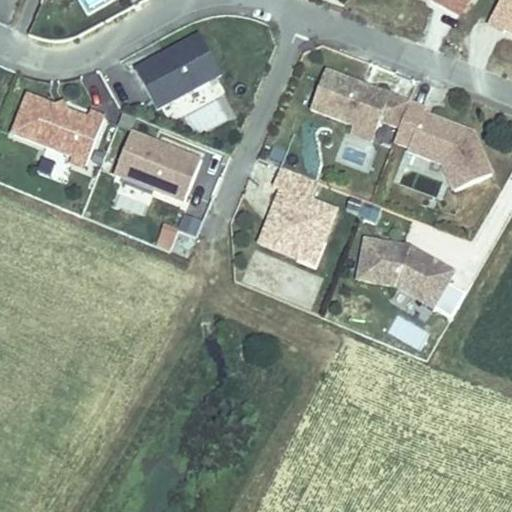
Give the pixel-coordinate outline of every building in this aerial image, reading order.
[(79,0),(88,15),(116,1),(115,0),(79,0)] [(430,0),(459,16),(467,0),(430,0)] [(201,36),(137,73),(159,112),(223,76),(201,36)] [(125,113),(144,101),(120,62),(101,74),(125,113)] [(363,87),(327,74),(313,112),(356,128),(358,123),(379,131),(382,123),(402,130),(397,144),(412,150),(410,153),(445,167),(457,193),(495,177),(476,135),(471,137),(459,133),(460,129),(426,116),(428,110),(373,90),(371,96),(361,93),(363,87)] [(373,90),(363,87),(361,93),(371,96),(373,90)] [(56,110),(28,99),(12,139),(72,161),(70,167),(86,173),(104,122),(90,116),(88,122),(67,115),(59,118),(56,110)] [(67,115),(64,107),(56,110),(59,118),(67,115)] [(379,131),(358,123),(356,128),(353,136),(374,144),(379,131)] [(476,135),(460,129),(459,133),(471,137),(476,135)] [(203,165),(134,137),(117,178),(186,206),(203,165)] [(321,185),(284,171),(277,190),(284,193),(276,216),(279,217),(276,226),(272,224),(263,247),(301,262),(311,238),(328,244),(339,214),(313,204),(321,185)] [(416,253),(371,245),(364,284),(400,291),(437,313),(459,279),(416,253)]
